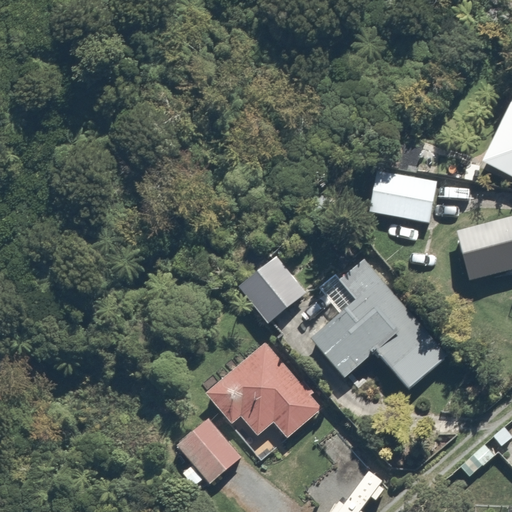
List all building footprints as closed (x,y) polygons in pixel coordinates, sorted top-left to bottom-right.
[(511,115),(484,170),(511,183),(511,115)] [(378,173),(369,218),(432,230),(441,185),(378,173)] [(511,221),(458,236),(472,288),(511,277),(511,221)] [(345,389),(379,360),(409,396),(449,362),(358,254),(315,291),(339,319),(308,345),(345,389)] [(279,262),(240,295),(272,333),(311,301),(279,262)] [(325,411),(269,345),(205,399),(232,431),(240,424),(257,445),(274,430),(286,444),(325,411)] [(209,419),(175,449),(214,493),(247,463),(209,419)]
